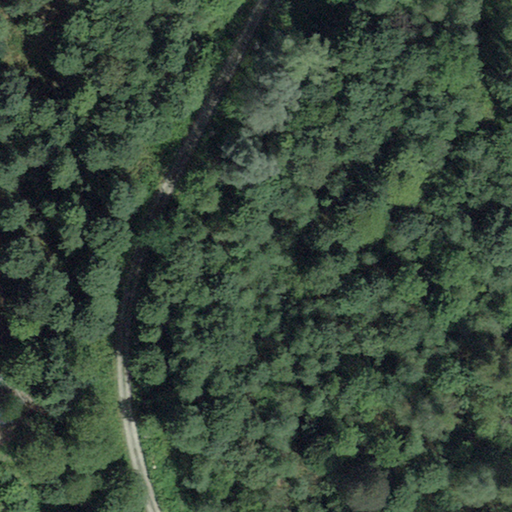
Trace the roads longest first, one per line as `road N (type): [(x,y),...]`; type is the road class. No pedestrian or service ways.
road 1 (track): [(148,511),(128,433),(123,347),(133,283),(168,184),(267,0)]
road 2 (track): [(482,0),(482,74),(511,148)]
